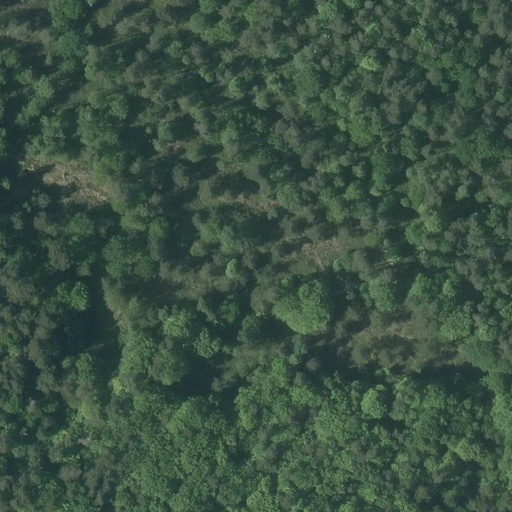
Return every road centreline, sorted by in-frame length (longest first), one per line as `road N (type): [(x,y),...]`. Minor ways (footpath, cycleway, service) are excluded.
road 1 (track): [(511,367),(459,334),(395,273),(330,180),(308,164),(158,123),(61,127),(0,114)]
road 2 (track): [(0,297),(22,344),(7,438),(14,511)]
road 3 (track): [(452,0),(511,137)]
